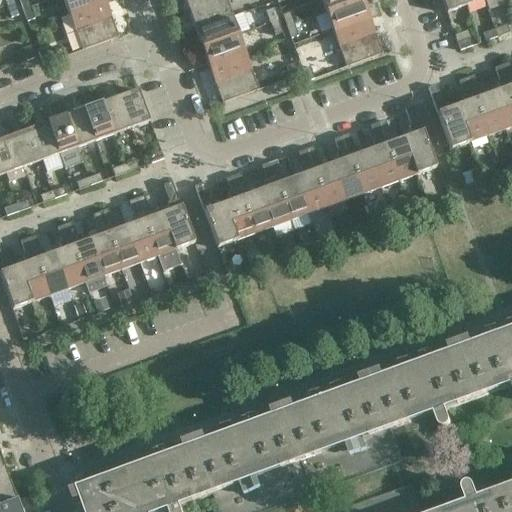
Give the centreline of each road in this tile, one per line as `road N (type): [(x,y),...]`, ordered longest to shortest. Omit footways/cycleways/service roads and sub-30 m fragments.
road 1 (residential): [(421,72),(417,86),(224,154),(207,152),(194,140),(160,38)]
road 2 (residential): [(61,511),(0,337)]
road 3 (residential): [(160,38),(0,97)]
